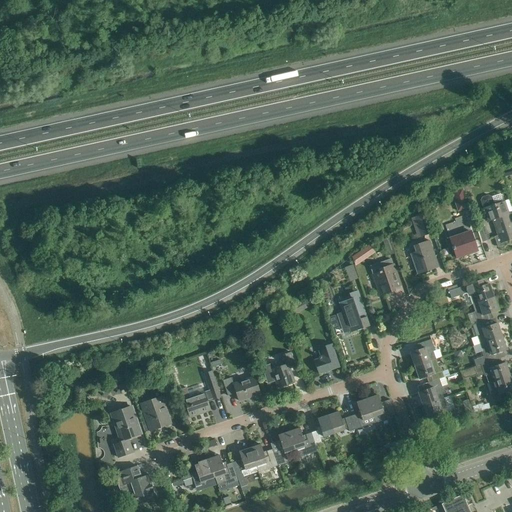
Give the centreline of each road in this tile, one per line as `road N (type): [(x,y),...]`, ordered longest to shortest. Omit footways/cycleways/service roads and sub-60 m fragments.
road 1 (motorway): [(0,358),(125,330),(226,291),(436,156),(511,118)]
road 2 (motorway): [(0,172),(511,58)]
road 3 (motorway): [(511,29),(0,141)]
road 4 (residential): [(129,456),(392,369)]
road 5 (residential): [(392,369),(389,345),(428,285),(504,258)]
road 6 (secondary): [(27,511),(0,387)]
